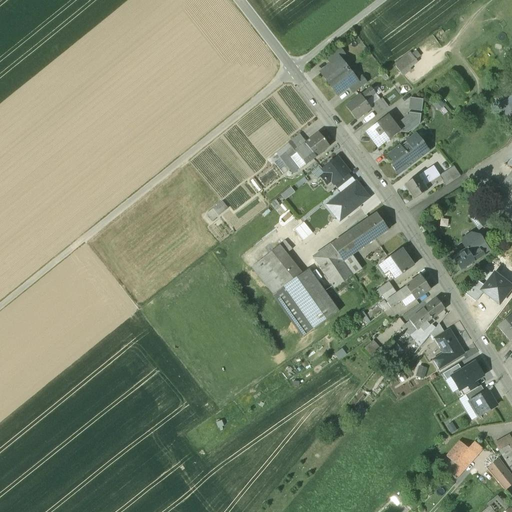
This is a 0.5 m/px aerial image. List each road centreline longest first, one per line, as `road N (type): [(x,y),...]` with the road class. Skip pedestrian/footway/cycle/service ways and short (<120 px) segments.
road 1 (track): [(0,305),(382,0)]
road 2 (tertiary): [(511,385),(381,182),(291,70)]
